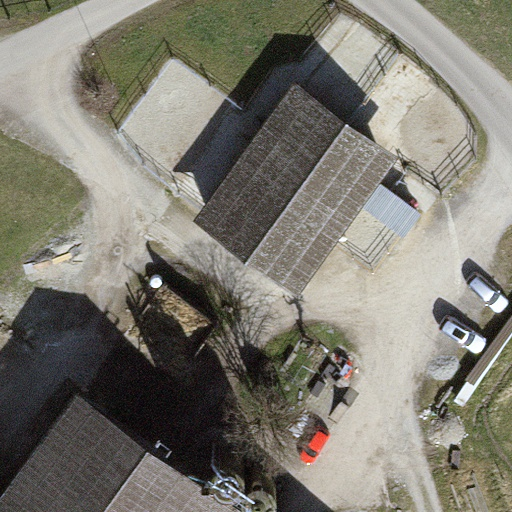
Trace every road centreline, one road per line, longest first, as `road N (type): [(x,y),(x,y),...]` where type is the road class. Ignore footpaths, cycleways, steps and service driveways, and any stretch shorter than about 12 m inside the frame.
road 1 (unclassified): [(382,0),(511,118)]
road 2 (track): [(0,58),(130,0)]
